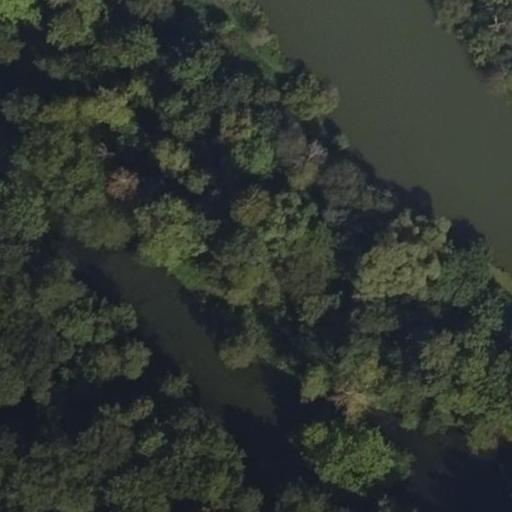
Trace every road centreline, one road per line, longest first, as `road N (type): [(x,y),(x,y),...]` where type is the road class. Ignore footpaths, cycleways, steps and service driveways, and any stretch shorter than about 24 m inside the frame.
road 1 (track): [(29,0),(217,256),(348,347),(511,405)]
road 2 (track): [(191,511),(0,278)]
